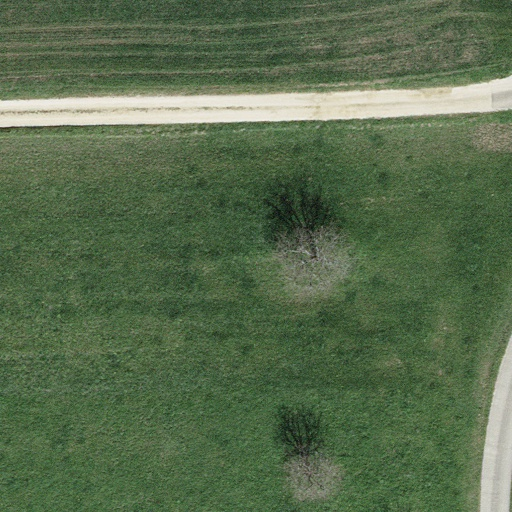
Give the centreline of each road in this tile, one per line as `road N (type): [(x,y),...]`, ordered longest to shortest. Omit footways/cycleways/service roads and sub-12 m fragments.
road 1 (track): [(0,122),(511,100)]
road 2 (track): [(494,511),(494,462),(511,386)]
